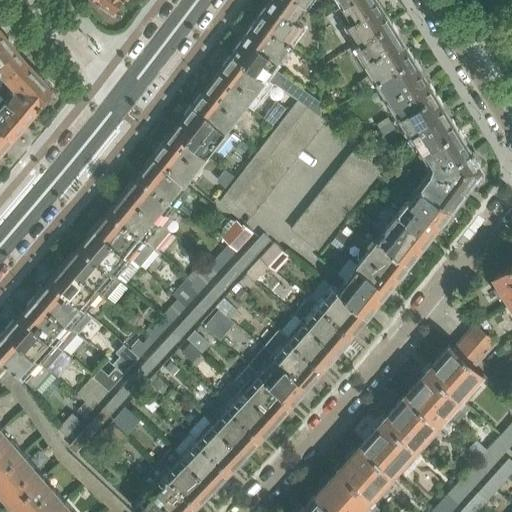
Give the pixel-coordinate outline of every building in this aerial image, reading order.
[(99,0),(100,1),(106,5),(106,4),(114,10),(121,0),(99,0)] [(263,8),(257,17),(259,18),(258,19),(289,42),(302,23),(292,16),(302,2),(299,0),(272,0),(269,5),(265,10),(263,8)] [(352,0),(345,5),(355,21),(345,27),(357,45),(390,23),(390,22),(391,21),(386,12),(384,13),(381,8),(377,2),(376,0),(352,0)] [(239,42),(232,51),(234,52),(233,54),(264,76),(271,68),(289,42),(258,19),(257,20),(256,19),(249,27),(251,29),(248,33),(243,39),(240,44),(239,42)] [(390,23),(357,45),(379,81),(412,59),(412,58),(414,57),(408,48),(406,49),(403,44),(399,37),(396,33),(398,32),(393,23),(391,24),(390,23)] [(0,70),(5,76),(25,59),(17,50),(14,47),(16,46),(9,37),(7,38),(6,37),(0,29),(0,70)] [(333,56),(330,50),(325,53),(328,59),(333,56)] [(201,92),(194,101),(196,102),(195,104),(226,129),(266,78),(264,76),(233,54),(231,56),(230,55),(224,64),(225,65),(216,77),(212,82),(203,93),(201,92)] [(0,95),(0,126),(13,137),(43,101),(45,102),(52,94),(50,92),(53,89),(25,59),(5,76),(14,86),(14,92),(6,101),(0,95)] [(412,59),(379,81),(401,116),(435,95),(434,94),(436,93),(430,84),(429,85),(425,79),(421,73),(419,69),(420,68),(415,59),(413,60),(412,59)] [(377,80),(373,73),(359,82),(363,89),(377,80)] [(315,102),(302,93),(297,99),(299,100),(305,105),(310,108),(315,102)] [(435,95),(401,116),(423,152),(425,150),(457,131),(456,129),(458,128),(452,119),(450,120),(447,115),(444,110),(441,105),(443,104),(437,95),(435,96),(435,95)] [(299,100),(292,109),(298,114),(305,105),(299,100)] [(274,123),(285,108),(275,101),(264,115),(274,123)] [(154,156),(185,182),(187,179),(226,129),(195,104),(193,106),(191,105),(184,114),(186,115),(176,128),(172,133),(164,143),(162,142),(155,151),(157,152),(156,153),(154,156)] [(298,114),(318,130),(326,120),(310,108),(305,105),(298,114)] [(292,109),(284,118),(291,124),(298,114),(292,109)] [(318,130),(298,114),(291,124),(311,139),(318,130)] [(392,122),(387,115),(369,127),(373,134),(392,122)] [(284,118),(277,128),(283,133),(291,124),(284,118)] [(377,140),(395,128),(392,122),(373,134),(377,140)] [(311,139),(291,124),(283,133),(304,149),(311,139)] [(0,152),(6,146),(7,147),(14,139),(12,138),(13,137),(0,126),(0,152)] [(277,128),(269,137),(276,142),(283,133),(277,128)] [(457,131),(425,150),(435,165),(455,168),(459,175),(477,164),(479,163),(473,152),(471,154),(469,151),(465,145),(463,141),(465,140),(459,131),(457,132),(457,131)] [(304,149),(283,133),(276,142),(296,158),(304,149)] [(269,137),(262,147),(269,152),(276,142),(269,137)] [(296,158),(276,142),(269,152),(289,168),(296,158)] [(358,143),(351,153),(370,168),(379,157),(358,143)] [(262,147),(255,156),(261,161),(269,152),(262,147)] [(289,168),(269,152),(261,161),(282,177),(289,168)] [(351,153),(343,162),(362,178),(370,168),(351,153)] [(138,176),(137,176),(170,205),(188,184),(185,182),(154,156),(153,155),(152,155),(145,164),(146,166),(141,172),(138,176)] [(255,156),(247,166),(254,171),(261,161),(255,156)] [(379,157),(370,168),(378,174),(387,163),(379,157)] [(282,177),(261,161),(254,171),(274,186),(282,177)] [(343,162),(335,172),(355,187),(362,178),(343,162)] [(450,211),(451,210),(455,205),(456,206),(461,200),(459,199),(481,170),(477,164),(459,175),(455,168),(435,165),(433,174),(421,190),(450,211)] [(247,166),(240,175),(247,180),(254,171),(247,166)] [(370,168),(362,178),(370,184),(378,174),(370,168)] [(225,169),(216,180),(225,186),(233,175),(225,169)] [(274,186),(254,171),(247,180),(267,196),(274,186)] [(335,172),(328,181),(347,197),(355,187),(335,172)] [(240,175),(233,185),(239,190),(247,180),(240,175)] [(131,181),(121,193),(156,222),(164,229),(175,216),(167,209),(170,205),(137,176),(133,182),(131,181)] [(362,178),(355,187),(363,193),(370,184),(362,178)] [(267,196),(247,180),(239,190),(260,205),(267,196)] [(328,181),(320,191),(340,206),(347,197),(328,181)] [(233,185),(225,194),(232,199),(239,190),(233,185)] [(418,186),(396,213),(428,239),(431,235),(442,221),(443,223),(450,214),(448,213),(450,211),(421,190),(418,186)] [(355,187),(347,197),(355,203),(363,193),(355,187)] [(260,205),(239,190),(232,199),(235,202),(245,209),(253,215),(260,205)] [(320,191),(313,200),(332,216),(340,206),(320,191)] [(115,204),(109,211),(141,240),(153,250),(168,233),(164,229),(156,222),(121,193),(116,200),(117,201),(115,204)] [(225,194),(219,202),(229,209),(235,202),(232,199),(225,194)] [(347,197),(340,206),(347,212),(355,203),(347,197)] [(313,200),(305,210),(324,225),(332,216),(313,200)] [(235,202),(229,209),(239,217),(244,210),(245,209),(235,202)] [(340,206),(332,216),(340,222),(347,212),(340,206)] [(305,210),(297,219),(304,225),(311,230),(317,235),(324,225),(305,210)] [(102,216),(93,227),(127,257),(128,255),(140,265),(153,250),(141,240),(109,211),(106,215),(104,217),(102,216)] [(428,239),(396,213),(376,239),(407,264),(410,261),(412,262),(419,254),(417,252),(428,239)] [(332,216),(324,225),(332,231),(340,222),(332,216)] [(297,219),(290,229),(297,234),(304,225),(297,219)] [(229,227),(222,235),(230,243),(238,249),(253,233),(252,233),(241,223),(234,231),(229,227)] [(304,225),(297,234),(303,240),(311,230),(304,225)] [(324,225),(317,235),(318,236),(325,241),(332,231),(324,225)] [(83,242),(80,245),(112,274),(127,257),(93,227),(86,235),(88,236),(83,242)] [(342,251),(352,239),(349,236),(342,230),(341,229),(331,241),(342,251)] [(311,230),(303,240),(309,244),(310,245),(318,236),(317,235),(311,230)] [(259,238),(255,242),(262,248),(269,240),(262,234),(259,238)] [(318,236),(310,245),(317,251),(325,241),(318,236)] [(376,239),(356,264),(387,290),(390,286),(400,273),(402,275),(409,266),(407,265),(407,264),(376,239)] [(273,243),(261,257),(270,264),(276,269),(283,261),(279,258),(287,249),(280,244),(275,240),(273,243)] [(255,242),(248,250),(254,256),(262,248),(255,242)] [(238,249),(230,243),(226,247),(233,254),(238,249)] [(73,251),(64,262),(97,291),(98,290),(107,297),(121,281),(112,274),(80,245),(74,252),(73,251)] [(233,254),(226,247),(221,252),(229,259),(233,254)] [(248,250),(240,258),(247,264),(254,256),(248,250)] [(217,257),(211,264),(218,271),(225,263),(217,257)] [(240,258),(233,266),(239,272),(247,264),(240,258)] [(215,274),(218,271),(211,264),(209,263),(206,261),(203,264),(215,274)] [(53,277),(50,280),(82,309),(97,291),(64,262),(57,270),(58,271),(53,277)] [(511,263),(494,274),(511,302),(511,263)] [(215,274),(203,264),(202,265),(199,265),(196,268),(190,275),(194,279),(197,275),(207,283),(215,274)] [(341,283),(337,288),(368,317),(372,312),(376,308),(376,307),(375,305),(386,291),(387,290),(356,264),(344,279),(341,283)] [(255,280),(262,272),(253,265),(246,273),(255,280)] [(233,266),(225,274),(232,280),(239,272),(233,266)] [(225,274),(218,282),(225,288),(232,280),(225,274)] [(199,291),(191,285),(196,280),(194,279),(190,275),(174,292),(180,297),(184,293),(192,299),(199,291)] [(207,283),(197,275),(194,279),(196,280),(203,287),(207,283)] [(156,279),(150,285),(166,299),(171,293),(156,279)] [(43,285),(34,296),(68,326),(77,334),(91,317),(82,309),(50,280),(45,287),(43,285)] [(203,287),(196,280),(191,285),(199,291),(203,287)] [(218,282),(211,290),(217,297),(225,288),(218,282)] [(249,293),(241,286),(235,292),(244,299),(249,293)] [(334,286),(318,304),(352,333),(356,328),(359,325),(360,327),(368,317),(337,288),(334,286)] [(211,290),(203,299),(210,305),(217,297),(211,290)] [(192,299),(184,293),(180,297),(188,304),(192,299)] [(27,307),(21,314),(54,343),(63,350),(77,334),(68,326),(34,296),(27,304),(29,305),(27,307)] [(188,304),(180,297),(175,302),(183,309),(188,304)] [(225,312),(232,304),(225,297),(217,305),(219,307),(225,312)] [(203,299),(196,307),(202,313),(210,305),(203,299)] [(183,309),(175,302),(171,307),(179,313),(183,309)] [(318,304),(303,320),(339,352),(347,343),(345,342),(346,340),(352,333),(318,304)] [(179,313),(171,307),(165,314),(172,320),(179,313)] [(196,307),(188,315),(195,321),(202,313),(196,307)] [(219,309),(204,325),(220,339),(235,322),(219,309)] [(172,320),(165,314),(163,312),(157,319),(167,327),(172,320)] [(13,320),(4,330),(39,361),(47,368),(63,350),(54,343),(21,314),(17,318),(15,321),(13,320)] [(295,314),(280,331),(287,338),(322,368),(327,363),(329,360),(331,362),(339,352),(303,320),(295,314)] [(188,315),(181,323),(188,329),(195,321),(188,315)] [(486,318),(480,322),(485,330),(491,327),(486,318)] [(150,324),(146,328),(151,333),(157,338),(161,333),(164,330),(156,323),(153,327),(150,324)] [(181,323),(174,331),(180,337),(188,329),(181,323)] [(467,332),(488,351),(496,342),(475,323),(467,332)] [(195,329),(187,338),(203,351),(210,343),(195,329)] [(0,356),(9,365),(23,379),(24,378),(39,361),(4,330),(0,334),(0,356)] [(278,330),(263,346),(272,354),(309,387),(317,378),(315,376),(317,375),(322,368),(287,338),(280,331),(278,330)] [(174,331),(166,339),(173,345),(180,337),(174,331)] [(467,332),(458,342),(479,360),(480,360),(488,351),(467,332)] [(145,351),(149,346),(144,341),(142,339),(137,344),(145,351)] [(166,339),(159,347),(165,354),(173,345),(166,339)] [(191,341),(181,352),(192,362),(202,352),(191,341)] [(121,354),(114,362),(117,365),(126,372),(136,360),(129,354),(133,349),(125,342),(117,351),(121,354)] [(479,360),(458,342),(456,344),(454,346),(475,365),(477,362),(479,360)] [(425,371),(405,393),(439,422),(459,400),(462,403),(466,398),(463,395),(484,372),(475,365),(454,346),(451,343),(430,366),(425,371)] [(140,356),(145,351),(137,344),(133,349),(140,356)] [(159,347),(151,356),(158,362),(165,354),(159,347)] [(140,356),(133,349),(129,354),(136,360),(140,356)] [(272,354),(257,371),(292,403),(297,397),(299,395),(301,396),(309,387),(272,354)] [(0,356),(0,430),(2,428),(0,425),(0,374),(5,368),(9,365),(0,356)] [(151,356),(144,364),(151,370),(158,362),(151,356)] [(173,373),(179,367),(171,360),(166,366),(173,373)] [(144,364),(137,372),(143,378),(151,370),(144,364)] [(249,364),(233,380),(241,388),(278,421),(287,412),(285,410),(287,409),(292,403),(257,371),(249,364)] [(497,364),(491,370),(496,374),(502,379),(507,373),(497,364)] [(126,372),(117,365),(110,373),(118,380),(126,372)] [(5,368),(0,374),(0,379),(11,390),(39,429),(58,459),(114,511),(133,511),(68,450),(50,422),(19,381),(5,368)] [(137,372),(129,380),(136,386),(143,378),(137,372)] [(172,386),(156,372),(149,379),(165,394),(172,386)] [(110,373),(102,382),(110,389),(118,380),(110,373)] [(232,379),(217,396),(219,398),(226,404),(261,436),(266,431),(269,428),(270,430),(278,421),(241,388),(233,380),(232,379)] [(129,380),(122,388),(128,394),(136,386),(129,380)] [(110,389),(102,382),(98,387),(106,394),(110,389)] [(102,399),(106,394),(98,387),(93,392),(86,399),(95,406),(102,399)] [(122,388),(114,396),(121,402),(128,394),(122,388)] [(159,403),(146,390),(139,397),(152,410),(159,403)] [(380,422),(360,444),(394,472),(414,450),(417,453),(421,448),(418,445),(439,422),(405,393),(386,415),(380,422)] [(114,396),(107,404),(114,411),(121,402),(114,396)] [(219,398),(204,415),(211,421),(248,454),(256,446),(254,444),(256,442),(261,436),(226,404),(219,398)] [(90,411),(95,406),(86,399),(82,404),(90,411)] [(90,411),(82,404),(77,410),(85,417),(86,416),(90,411)] [(107,404),(100,413),(106,419),(114,411),(107,404)] [(100,413),(92,421),(99,427),(106,419),(100,413)] [(204,415),(189,432),(195,438),(230,470),(235,464),(237,462),(239,463),(248,454),(211,421),(204,415)] [(73,431),(64,421),(61,424),(59,427),(68,436),(69,435),(73,431)] [(92,421),(85,429),(91,435),(99,427),(92,421)] [(506,429),(503,432),(509,437),(511,439),(511,429),(508,426),(506,429)] [(0,430),(0,489),(13,504),(45,477),(2,428),(0,430)] [(85,429),(77,437),(84,443),(91,435),(85,429)] [(189,432),(175,448),(181,454),(217,487),(224,479),(223,477),(225,475),(230,470),(195,438),(189,432)] [(503,432),(498,437),(509,447),(511,443),(511,439),(509,437),(503,432)] [(77,437),(70,445),(76,452),(84,443),(77,437)] [(498,437),(493,443),(504,452),(509,447),(498,437)] [(476,440),(468,449),(479,459),(484,454),(487,450),(476,440)] [(493,443),(488,448),(499,458),(504,452),(493,443)] [(336,471),(316,493),(337,511),(358,511),(369,500),(372,503),(376,498),(373,495),(394,472),(360,444),(341,466),(336,471)] [(487,450),(484,454),(494,463),(499,458),(488,448),(487,450)] [(181,454),(165,471),(199,502),(204,497),(206,495),(207,496),(217,487),(181,454)] [(479,459),(489,469),(494,463),(484,454),(479,459)] [(478,460),(474,465),(484,474),(489,469),(479,459),(478,460)] [(511,471),(504,463),(499,469),(508,477),(511,472),(511,471)] [(471,468),(469,470),(474,475),(479,480),(484,474),(474,465),(471,468)] [(499,469),(494,475),(503,483),(507,478),(508,477),(499,469)] [(469,470),(464,476),(469,481),(474,485),(479,480),(474,475),(469,470)] [(165,471),(150,487),(175,511),(192,511),(193,511),(191,510),(193,508),(199,502),(165,471)] [(494,475),(489,480),(498,488),(503,483),(494,475)] [(464,476),(459,481),(464,486),(469,491),(472,488),(474,485),(469,481),(464,476)] [(13,504),(19,511),(75,511),(45,477),(13,504)] [(489,480),(484,485),(493,494),(498,488),(489,480)] [(456,484),(454,487),(459,492),(464,496),(467,494),(469,491),(464,486),(459,481),(456,484)] [(484,485),(479,491),(488,499),(493,494),(484,485)] [(175,511),(150,487),(135,504),(142,511),(175,511)] [(451,489),(449,492),(454,497),(459,502),(462,499),(464,496),(459,492),(454,487),(451,489)] [(479,491),(474,496),(483,504),(488,499),(479,491)] [(446,495),(444,498),(449,502),(454,507),(457,505),(459,502),(454,497),(449,492),(446,495)] [(337,511),(316,493),(299,511),(337,511)] [(474,496),(469,502),(478,510),(483,504),(474,496)] [(441,500),(439,503),(444,508),(448,511),(450,511),(452,510),(454,507),(449,502),(444,498),(441,500)] [(469,502),(464,507),(469,511),(476,511),(478,510),(469,502)] [(436,506),(434,509),(437,511),(448,511),(444,508),(439,503),(436,506)]
